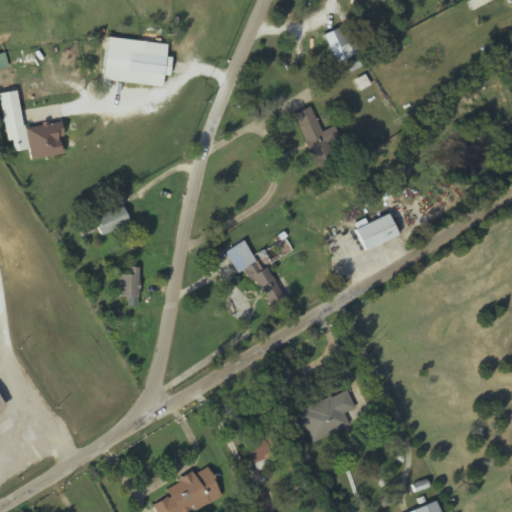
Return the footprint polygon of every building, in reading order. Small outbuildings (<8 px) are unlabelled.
[(345,48),(337,29),(324,35),(332,53),(345,48)] [(171,57),(104,49),(102,69),(169,77),(171,57)] [(3,109),(6,130),(20,128),(17,107),(3,109)] [(293,115),(313,162),(332,154),(311,107),(293,115)] [(127,226),(121,207),(94,217),(100,235),(127,226)] [(353,231),(364,252),(396,237),(386,215),(353,231)] [(246,240),(233,247),(267,309),(281,302),(246,240)] [(126,275),(117,275),(117,298),(137,298),(137,268),(126,268),(126,275)] [(311,443),(348,427),(342,414),(353,409),(345,392),(298,412),(311,443)] [(252,466),(271,456),(259,433),(240,443),(252,466)] [(155,511),(194,511),(221,498),(205,467),(164,488),(168,497),(152,505),(155,511)] [(437,511),(434,502),(408,511),(437,511)]
